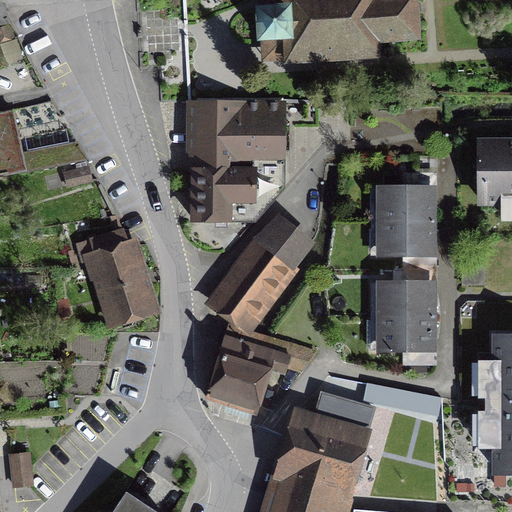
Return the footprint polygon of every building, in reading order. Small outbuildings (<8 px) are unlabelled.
[(282,0),(283,9),(267,10),(258,11),(260,39),(285,37),(287,60),(358,55),(377,54),(376,40),(418,37),(414,0),(282,0)] [(7,26),(0,27),(0,40),(11,37),(7,26)] [(230,224),(234,101),(195,100),(191,223),(230,224)] [(234,101),(230,224),(252,221),(282,186),(284,102),(234,101)] [(0,176),(86,158),(77,143),(24,154),(18,130),(13,109),(0,112),(0,176)] [(511,142),(481,142),(481,202),(511,201),(511,142)] [(88,168),(64,174),(67,186),(91,179),(88,168)] [(430,188),(381,188),(381,213),(372,213),(372,221),(431,221),(430,188)] [(269,230),(216,297),(249,323),(310,246),(277,220),(269,230)] [(431,221),(372,221),(372,229),(383,229),(383,254),(431,254),(431,221)] [(122,230),(78,243),(82,255),(89,253),(106,305),(100,307),(105,323),(150,309),(131,246),(127,248),(122,230)] [(489,259),(464,259),(463,286),(488,286),(489,259)] [(433,284),(382,284),(382,309),(372,309),(372,316),(433,316),(433,284)] [(433,316),(372,316),(372,323),(382,323),(382,349),(433,349),(433,316)] [(314,352),(229,324),(208,395),(241,405),(253,409),(265,366),(277,370),(280,363),(300,371),(314,352)] [(511,337),(497,338),(497,396),(486,396),(486,414),(496,414),(496,472),(511,472),(511,337)] [(442,399),(369,384),(366,397),(440,411),(442,399)] [(296,444),(287,478),(343,494),(353,496),(366,451),(377,411),(324,396),(316,424),(303,420),(296,444)] [(10,456),(15,488),(33,485),(28,454),(10,456)] [(380,511),(351,510),(338,509),(343,494),(287,478),(278,508),(276,511),(380,511)] [(155,511),(152,510),(126,493),(114,511),(155,511)]
